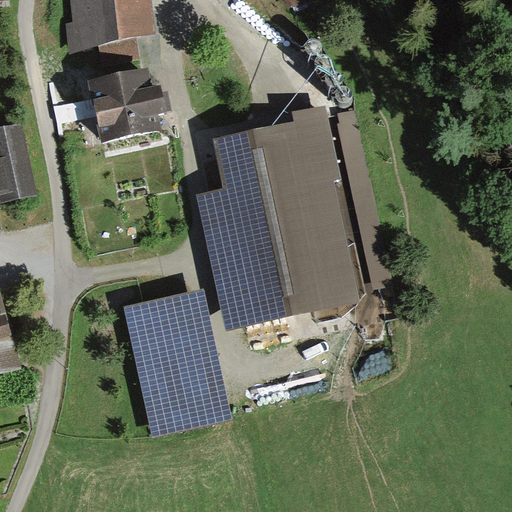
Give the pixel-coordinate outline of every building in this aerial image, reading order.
[(66,27),(70,51),(160,38),(154,0),(69,0),(74,25),(66,27)] [(284,0),(287,9),(311,0),(284,0)] [(166,103),(163,91),(153,93),(148,73),(87,87),(102,151),(163,137),(159,122),(169,120),(166,103)] [(227,335),(359,307),(333,184),(340,183),(325,112),(296,118),(298,131),(216,148),(226,195),(198,201),(227,335)] [(357,115),(337,118),(372,291),(392,287),(357,115)] [(0,205),(36,198),(21,129),(0,133),(0,205)] [(123,311),(150,439),(233,421),(206,293),(123,311)] [(0,304),(0,376),(19,371),(7,329),(0,304)]
